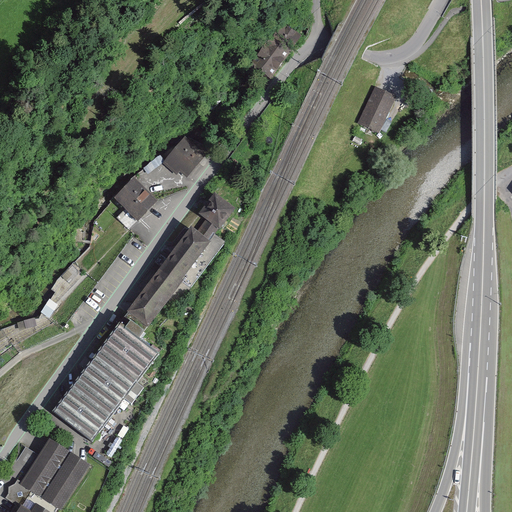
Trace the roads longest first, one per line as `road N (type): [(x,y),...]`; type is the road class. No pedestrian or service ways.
road 1 (residential): [(0,478),(305,49),(327,43),(373,58),(407,51),(439,0)]
road 2 (track): [(294,511),(422,271),(479,199),(502,184)]
road 3 (trunk): [(481,0),(478,365)]
road 4 (trunk): [(478,365),(464,389),(436,511)]
road 5 (trunk): [(487,511),(489,419),(478,365)]
road 6 (trunk): [(478,365),(466,511)]
